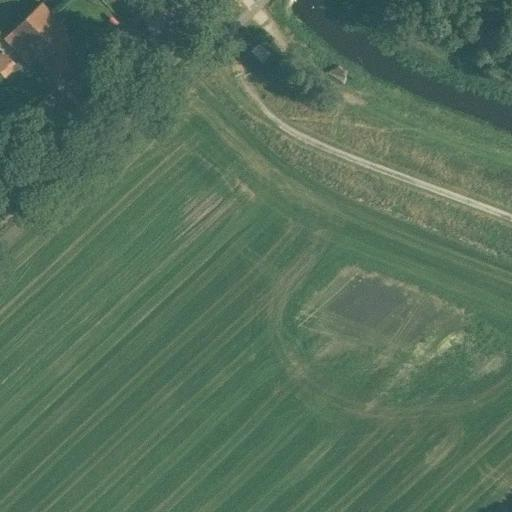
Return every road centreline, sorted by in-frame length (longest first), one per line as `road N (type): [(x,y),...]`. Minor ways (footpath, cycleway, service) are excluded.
road 1 (track): [(204,9),(260,12),(314,72),(349,94),(511,146)]
road 2 (secondary): [(0,200),(214,0)]
road 3 (track): [(511,76),(398,36),(353,0)]
